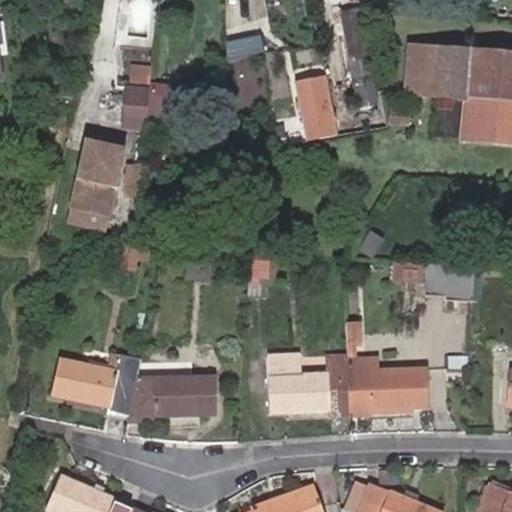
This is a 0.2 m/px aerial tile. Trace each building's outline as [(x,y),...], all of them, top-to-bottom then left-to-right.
[(365,0),(367,12),(379,10),(377,0),(365,0)] [(377,111),(368,61),(359,12),(340,15),(351,64),(361,114),(377,111)] [(268,41),(238,48),(241,59),(271,52),(268,41)] [(423,100),(470,104),(467,142),(511,145),(511,58),(426,52),(404,50),(401,98),(423,100)] [(149,89),(151,68),(131,66),(129,87),(149,89)] [(300,81),(309,143),(344,138),(335,77),(300,81)] [(144,136),(148,95),(135,94),(130,134),(144,136)] [(411,130),(413,116),(395,114),(394,129),(411,130)] [(89,143),(73,208),(110,217),(127,149),(89,140),(89,143)] [(374,260),(387,243),(373,233),(361,250),(374,260)] [(149,247),(122,245),(119,267),(135,269),(136,261),(148,262),(149,247)] [(210,260),(187,258),(186,278),(209,280),(210,260)] [(282,262),(250,260),(247,303),(266,305),(268,274),(282,275),(282,262)] [(476,267),(429,264),(428,271),(427,290),(428,296),(447,297),(446,300),(474,301),(476,267)] [(427,290),(428,271),(393,269),(392,288),(427,290)] [(359,328),(345,329),(347,364),(355,364),(355,354),(360,353),(359,328)] [(109,411),(130,414),(139,369),(142,358),(122,354),(118,371),(59,360),(52,394),(110,407),(109,411)] [(329,416),(349,416),(347,374),(347,367),(328,367),(328,375),(301,376),(301,357),(268,358),(268,379),(270,414),(329,411),(329,416)] [(355,364),(347,364),(347,367),(347,374),(368,374),(368,371),(372,372),(371,363),(355,364)] [(139,369),(130,414),(154,419),(155,415),(210,415),(209,374),(154,375),(154,372),(139,369)] [(347,374),(349,416),(370,414),(370,409),(427,407),(426,369),(372,372),(368,371),(368,374),(347,374)] [(125,511),(113,507),(115,504),(61,480),(47,511),(125,511)] [(445,511),(446,511),(392,490),(391,494),(372,486),(370,491),(359,487),(350,511),(354,511),(445,511)] [(511,511),(511,491),(510,497),(491,489),(481,511),(511,511)] [(323,511),(316,491),(260,511),(323,511)]
